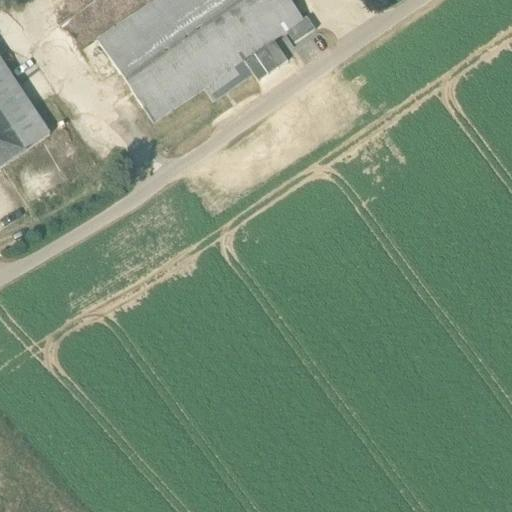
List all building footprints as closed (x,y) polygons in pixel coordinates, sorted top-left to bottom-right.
[(173,0),(98,51),(154,133),(203,99),(237,76),(243,72),(287,42),(303,31),(303,30),(281,0),(173,0)] [(303,31),(287,42),(295,53),(315,40),(307,28),(303,30),(303,31)] [(278,79),(264,59),(254,66),(268,85),(278,79)] [(268,85),(254,66),(244,73),(252,85),(258,92),(268,85)] [(0,177),(49,144),(0,70),(0,177)] [(244,73),(243,72),(237,76),(246,89),(252,85),(244,73)] [(237,76),(203,99),(213,112),(246,89),(237,76)]
